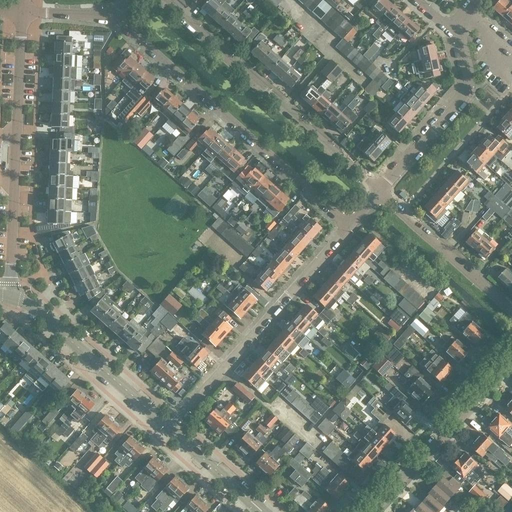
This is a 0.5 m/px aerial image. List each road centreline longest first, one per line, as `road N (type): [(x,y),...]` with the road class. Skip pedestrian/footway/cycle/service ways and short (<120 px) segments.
road 1 (residential): [(110,15),(344,227)]
road 2 (residential): [(375,192),(163,0)]
road 3 (secondary): [(21,13),(10,297)]
road 4 (residential): [(168,429),(344,227)]
road 5 (residential): [(372,511),(511,358)]
road 6 (secondary): [(168,429),(10,297)]
road 7 (residential): [(375,192),(447,106),(457,71),(442,28)]
road 8 (residential): [(511,312),(375,192)]
road 9 (unknown): [(220,370),(314,452)]
